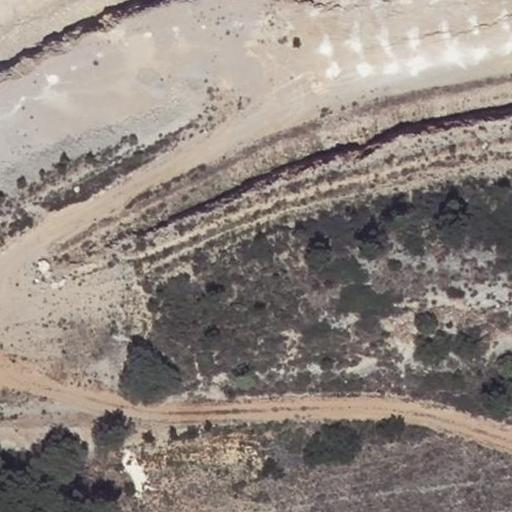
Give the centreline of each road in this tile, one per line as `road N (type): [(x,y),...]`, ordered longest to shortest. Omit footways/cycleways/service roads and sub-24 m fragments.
road 1 (track): [(0,327),(186,240),(299,198),(432,164),(511,155)]
road 2 (track): [(0,349),(53,384),(144,413),(339,402),(437,415),(511,438)]
